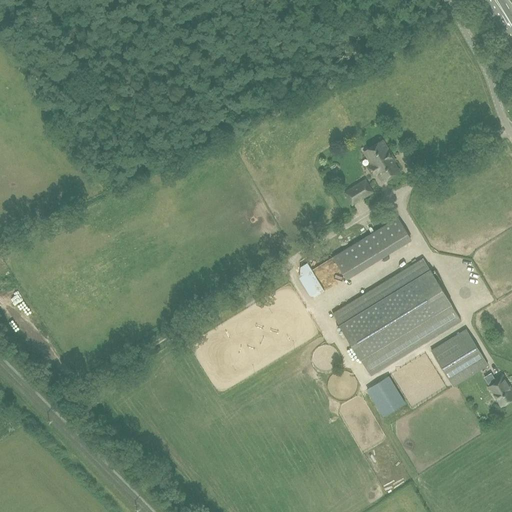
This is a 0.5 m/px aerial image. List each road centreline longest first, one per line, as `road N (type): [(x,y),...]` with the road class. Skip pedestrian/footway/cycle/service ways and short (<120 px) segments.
road 1 (unclassified): [(291,261),(507,130)]
road 2 (unclassified): [(507,130),(446,0)]
